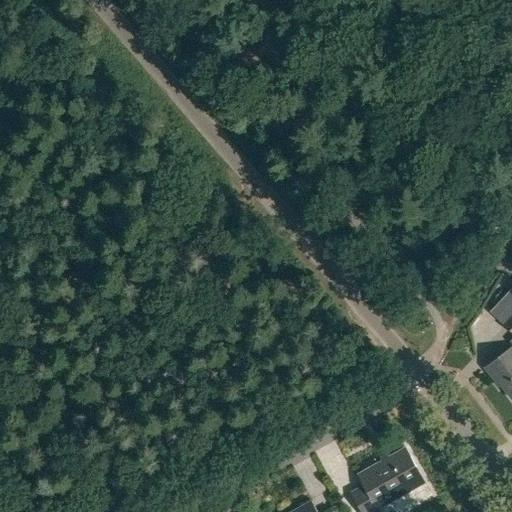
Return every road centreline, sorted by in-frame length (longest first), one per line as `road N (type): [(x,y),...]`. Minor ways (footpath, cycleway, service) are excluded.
road 1 (unclassified): [(417,373),(96,0)]
road 2 (track): [(401,385),(164,511)]
road 3 (unclassified): [(511,496),(417,373)]
road 4 (track): [(444,333),(511,218)]
